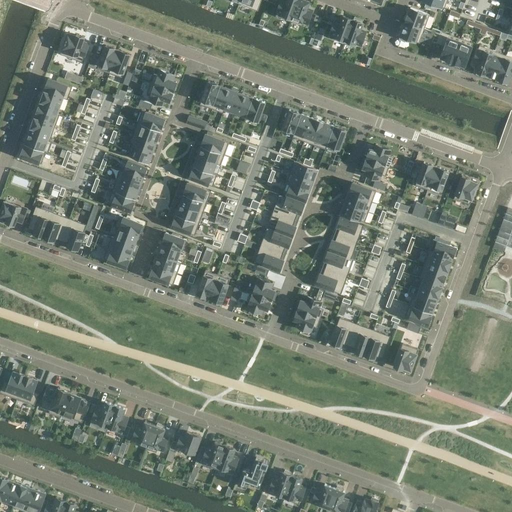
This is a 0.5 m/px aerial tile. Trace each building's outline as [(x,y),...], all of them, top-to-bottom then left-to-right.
[(240,0),(239,4),(257,11),(261,0),(240,0)] [(284,0),(281,0),(275,16),(291,22),(298,0),(287,0),(287,1),(284,0)] [(304,0),(298,0),(291,22),(301,25),(302,22),(307,24),(312,10),(307,8),(309,2),(304,0)] [(422,0),(426,1),(438,6),(444,8),(447,0),(422,0)] [(426,1),(424,7),(436,11),(438,6),(426,1)] [(410,8),(405,22),(424,29),(429,15),(410,8)] [(335,21),(329,38),(344,43),(353,20),(343,16),(340,23),(335,21)] [(353,20),(344,43),(354,47),(356,44),(361,46),(366,32),(360,30),(363,24),(353,20)] [(405,22),(400,36),(419,43),(422,35),(433,39),(436,30),(432,29),(431,31),(424,29),(405,22)] [(433,39),(431,42),(438,45),(443,32),(436,30),(433,39)] [(443,32),(438,45),(445,47),(441,58),(453,62),(461,39),(443,32)] [(66,38),(60,55),(82,63),(87,50),(81,47),(82,43),(74,40),(74,41),(66,38)] [(461,39),(453,62),(464,66),(473,43),(461,39)] [(479,45),(473,62),(478,64),(476,71),(486,75),(495,51),(479,45)] [(103,51),(97,69),(109,74),(116,56),(103,51)] [(495,51),(486,75),(498,79),(507,55),(495,51)] [(511,57),(507,55),(498,79),(508,82),(510,76),(511,76),(511,57)] [(116,56),(109,74),(121,79),(128,60),(116,56)] [(88,67),(84,78),(89,80),(92,72),(94,69),(88,67)] [(135,69),(131,80),(137,83),(141,71),(135,69)] [(154,74),(150,84),(173,92),(177,83),(172,81),(174,75),(160,70),(158,76),(154,74)] [(65,78),(81,85),(84,78),(67,72),(65,78)] [(124,80),(120,91),(126,93),(130,82),(124,80)] [(208,81),(200,105),(212,109),(221,86),(217,85),(208,81)] [(47,84),(42,96),(61,103),(65,91),(47,84)] [(150,84),(147,93),(151,95),(149,101),(163,106),(165,100),(170,102),(173,92),(150,84)] [(221,86),(212,109),(223,113),(224,111),(232,90),(221,86)] [(232,90),(224,111),(235,115),(242,94),(232,90)] [(242,94),(235,115),(245,119),(253,98),(242,94)] [(42,96),(39,106),(47,109),(44,115),(55,119),(61,103),(42,96)] [(253,98),(245,119),(251,121),(252,119),(258,121),(265,102),(253,98)] [(141,100),(138,106),(150,110),(152,104),(141,100)] [(39,106),(33,123),(51,129),(55,119),(44,115),(47,109),(39,106)] [(142,110),(137,122),(160,131),(165,119),(142,110)] [(289,110),(282,131),(293,135),(301,114),(289,110)] [(293,135),(293,137),(304,142),(313,118),(301,114),(293,135)] [(313,118),(304,142),(315,145),(323,122),(313,118)] [(200,120),(198,127),(204,129),(207,122),(200,120)] [(137,122),(133,133),(157,141),(160,131),(137,122)] [(323,122),(315,145),(326,149),(327,147),(334,126),(323,122)] [(33,123),(29,133),(37,136),(35,142),(45,146),(51,129),(33,123)] [(207,124),(205,130),(215,134),(216,131),(218,127),(207,124)] [(334,126),(327,147),(339,151),(346,130),(334,126)] [(29,133),(23,149),(41,156),(45,146),(35,142),(37,136),(29,133)] [(133,133),(129,144),(132,144),(152,152),(157,141),(133,133)] [(206,134),(201,146),(224,155),(229,143),(206,134)] [(132,144),(128,155),(149,163),(152,152),(132,144)] [(369,149),(366,159),(389,167),(393,158),(388,156),(390,150),(376,145),(374,151),(369,149)] [(201,146),(197,156),(221,165),(224,155),(201,146)] [(23,149),(18,161),(37,168),(41,156),(23,149)] [(197,156),(194,167),(217,175),(213,173),(216,164),(220,166),(221,165),(197,156)] [(363,167),(363,168),(367,170),(365,175),(379,181),(381,175),(386,177),(389,167),(366,159),(363,167)] [(128,161),(124,171),(143,179),(147,168),(128,161)] [(294,161),(290,172),(313,180),(317,170),(311,167),(307,166),(294,161)] [(409,161),(404,173),(410,175),(415,163),(409,161)] [(424,162),(415,185),(416,186),(428,190),(436,166),(424,162)] [(436,166),(428,190),(440,194),(449,171),(436,166)] [(194,167),(189,178),(213,187),(217,175),(194,167)] [(120,170),(116,180),(139,189),(143,179),(124,171),(120,170)] [(290,172),(286,182),(310,191),(313,180),(290,172)] [(462,176),(454,198),(470,204),(478,183),(470,180),(470,179),(462,176)] [(116,180),(112,190),(136,199),(137,195),(139,189),(116,180)] [(375,181),(373,187),(385,191),(387,185),(375,181)] [(286,182),(282,193),(306,201),(310,191),(286,182)] [(188,183),(183,195),(207,203),(211,192),(188,183)] [(353,183),(349,194),(372,202),(376,191),(371,190),(353,183)] [(112,190),(108,203),(131,212),(136,199),(112,190)] [(349,194),(345,204),(368,212),(372,202),(349,194)] [(180,204),(180,205),(203,214),(207,203),(183,195),(182,198),(180,204)] [(279,195),(273,212),(296,220),(298,213),(301,215),(305,204),(279,195)] [(416,202),(412,214),(418,216),(422,204),(416,202)] [(345,204),(341,214),(364,223),(368,212),(345,204)] [(422,204),(418,216),(424,218),(428,206),(422,204)] [(180,205),(176,215),(199,223),(203,214),(180,205)] [(0,212),(0,224),(4,226),(4,227),(12,230),(14,226),(20,228),(25,214),(17,212),(2,206),(0,212)] [(511,208),(507,206),(493,246),(504,250),(506,244),(511,246),(511,208)] [(273,212),(267,228),(292,238),(296,228),(293,227),(296,220),(273,212)] [(442,212),(438,223),(444,226),(446,220),(448,214),(442,212)] [(33,213),(25,234),(32,237),(31,239),(41,243),(50,220),(33,213)] [(176,215),(172,227),(195,236),(199,223),(176,215)] [(119,216),(115,227),(138,235),(143,224),(119,216)] [(340,217),(337,228),(339,229),(337,235),(357,243),(363,226),(340,217)] [(50,220),(41,243),(51,247),(52,244),(59,246),(66,226),(50,220)] [(457,224),(455,230),(465,233),(468,227),(457,224)] [(66,226),(59,246),(65,249),(64,252),(75,256),(75,255),(84,232),(66,226)] [(111,237),(111,238),(135,246),(138,235),(115,227),(117,228),(114,238),(111,237)] [(267,228),(261,245),(283,254),(286,247),(289,248),(292,238),(267,228)] [(166,233),(162,245),(180,251),(183,252),(187,240),(166,233)] [(332,241),(328,251),(351,259),(357,243),(337,235),(335,242),(332,241)] [(111,238),(107,248),(131,257),(135,246),(111,238)] [(433,239),(429,252),(452,260),(456,248),(437,241),(433,239)] [(162,245),(158,254),(177,261),(180,251),(162,245)] [(261,245),(255,263),(280,272),(284,261),(281,260),(283,254),(261,245)] [(107,248),(103,259),(109,262),(108,263),(114,266),(115,264),(127,268),(131,257),(107,248)] [(328,251),(324,261),(327,262),(325,269),(347,277),(353,260),(351,259),(328,251)] [(427,255),(423,268),(435,273),(438,266),(448,270),(451,264),(452,260),(429,252),(427,255)] [(158,254),(154,265),(177,274),(181,263),(177,261),(158,254)] [(154,265),(150,277),(173,285),(177,274),(154,265)] [(257,266),(255,272),(267,276),(269,270),(257,266)] [(422,270),(419,279),(421,280),(421,279),(442,287),(448,270),(438,266),(435,273),(423,268),(422,270)] [(320,274),(316,285),(341,294),(347,277),(325,269),(323,275),(320,274)] [(205,271),(197,294),(209,298),(218,275),(205,271)] [(218,275),(209,298),(222,303),(230,280),(218,275)] [(252,283),(248,292),(272,301),(272,300),(275,292),(275,291),(270,289),(272,284),(258,279),(256,284),(252,283)] [(415,295),(426,299),(428,293),(439,297),(442,287),(421,279),(421,280),(415,295)] [(235,287),(231,299),(237,301),(241,289),(235,287)] [(325,291),(323,297),(335,302),(337,295),(325,291)] [(248,292),(245,302),(249,304),(247,309),(251,310),(258,313),(261,314),(263,308),(268,310),(272,301),(248,292)] [(413,294),(409,305),(433,313),(439,297),(428,293),(426,299),(415,295),(413,294)] [(301,300),(297,310),(320,318),(324,309),(319,307),(321,302),(321,301),(307,297),(305,302),(301,300)] [(409,306),(405,317),(415,321),(428,326),(432,315),(433,313),(409,305),(409,306)] [(297,310),(294,320),(298,321),(296,327),(310,332),(312,326),(317,328),(320,318),(297,310)] [(332,338),(330,343),(341,347),(342,344),(349,346),(357,324),(340,318),(332,338)] [(409,323),(406,329),(418,333),(421,327),(409,323)] [(357,324),(349,346),(355,349),(354,352),(364,355),(374,330),(357,324)] [(374,330),(364,355),(374,359),(375,356),(382,359),(383,357),(391,336),(374,330)] [(399,354),(394,366),(402,369),(403,368),(404,368),(410,370),(411,371),(419,349),(402,343),(399,354)] [(4,381),(0,391),(0,392),(17,399),(26,375),(19,372),(19,373),(14,371),(9,383),(4,381)] [(26,375),(17,399),(34,405),(39,394),(33,391),(38,380),(32,378),(32,377),(26,375)] [(48,387),(40,407),(50,410),(48,413),(61,417),(62,415),(70,393),(70,392),(58,387),(58,388),(57,390),(48,387)] [(70,393),(62,415),(73,419),(82,422),(90,402),(81,399),(81,397),(70,393)] [(97,406),(92,419),(107,425),(114,405),(105,401),(103,408),(97,406)] [(107,425),(106,428),(122,434),(128,417),(123,415),(125,409),(114,405),(107,425)] [(137,426),(132,440),(147,445),(154,425),(145,421),(143,428),(137,426)] [(147,445),(146,448),(156,452),(158,449),(163,451),(168,437),(163,435),(165,429),(163,428),(164,426),(157,423),(156,425),(154,425),(147,445)] [(180,436),(177,444),(182,446),(181,448),(180,451),(187,454),(188,451),(195,453),(201,436),(187,431),(185,437),(180,436)] [(208,446),(201,463),(217,469),(225,445),(215,442),(213,448),(208,446)] [(225,445),(217,469),(227,473),(228,469),(233,471),(238,458),(233,456),(235,449),(225,445)] [(173,461),(175,451),(170,450),(167,459),(173,461)] [(256,457),(251,471),(244,468),(238,484),(245,487),(247,482),(260,487),(269,461),(256,457)] [(274,476),(268,493),(284,498),(292,475),(290,475),(291,473),(284,470),(284,472),(282,472),(279,478),(274,476)] [(0,475),(0,500),(1,501),(9,479),(0,475)] [(292,475),(284,498),(299,504),(305,487),(300,485),(302,479),(292,475)] [(9,479),(1,501),(13,505),(21,483),(9,479)] [(13,505),(13,507),(25,511),(34,488),(21,483),(13,505)] [(317,489),(312,502),(327,508),(335,487),(324,484),(322,490),(317,489)] [(335,487),(327,508),(338,511),(343,511),(348,499),(342,498),(345,491),(343,490),(344,488),(337,486),(336,488),(335,487)] [(34,488),(25,511),(27,511),(38,511),(46,492),(34,488)] [(49,501),(44,511),(62,511),(66,500),(56,497),(54,503),(49,501)] [(356,504),(352,511),(377,511),(375,510),(378,501),(379,500),(372,497),(371,499),(370,501),(365,499),(363,506),(356,504)] [(66,500),(62,511),(77,511),(74,511),(77,504),(66,500)]
